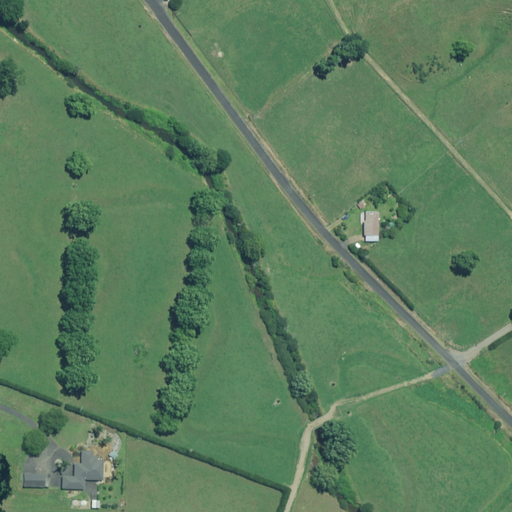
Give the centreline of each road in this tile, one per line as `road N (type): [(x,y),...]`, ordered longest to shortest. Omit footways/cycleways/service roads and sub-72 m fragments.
road 1 (unclassified): [(148,0),(336,246),(511,424)]
road 2 (track): [(330,0),(357,47),(511,215)]
